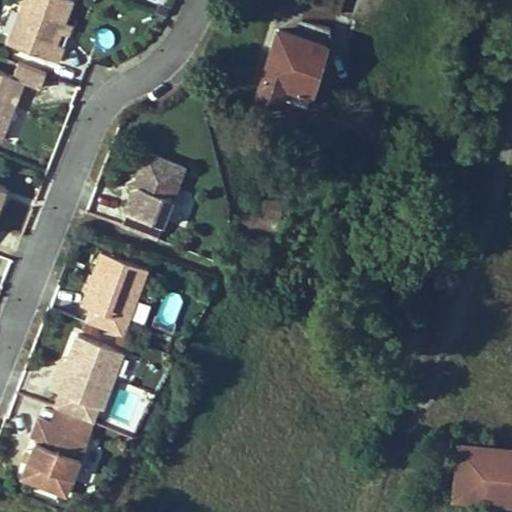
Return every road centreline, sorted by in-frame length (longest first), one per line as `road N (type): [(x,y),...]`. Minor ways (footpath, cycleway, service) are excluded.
road 1 (residential): [(201,0),(171,54),(104,103),(0,356)]
road 2 (track): [(511,142),(493,222),(418,405)]
